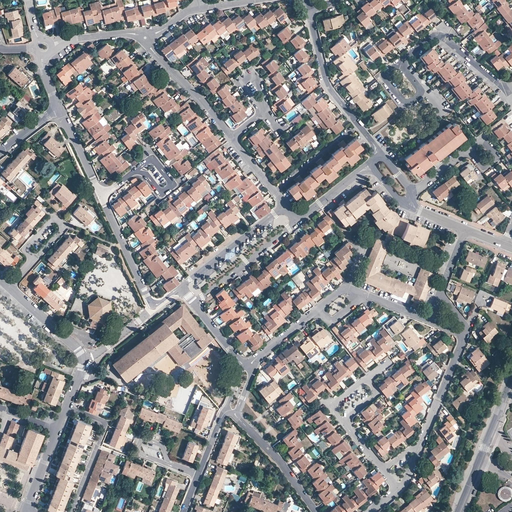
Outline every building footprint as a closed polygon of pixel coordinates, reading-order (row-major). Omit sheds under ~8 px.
[(115,0),(117,6),(121,18),(121,20),(126,19),(124,11),(120,0),(115,0)] [(175,0),(165,0),(162,1),(164,9),(172,7),(177,5),(176,2),(175,0)] [(374,11),(368,3),(367,2),(366,0),(362,3),(363,5),(360,7),(360,8),(362,11),(367,17),(370,15),(375,11),(374,11)] [(381,5),(377,0),(370,0),(371,0),(368,3),(374,11),(381,5)] [(452,13),(462,5),(458,0),(448,0),(447,1),(451,5),(448,7),(452,13)] [(509,5),(505,0),(504,1),(504,2),(497,7),(496,8),(499,12),(501,15),(509,9),(507,6),(509,5)] [(154,6),(150,7),(152,14),(160,12),(165,11),(164,10),(164,9),(162,1),(158,2),(153,3),(154,6)] [(97,16),(95,6),(94,4),(94,3),(89,4),(90,9),(82,11),(84,19),(85,20),(85,23),(94,21),(93,18),(97,16)] [(150,7),(149,4),(140,6),(136,7),(137,10),(139,18),(148,15),(152,14),(150,7)] [(109,8),(101,10),(100,5),(95,6),(97,16),(98,20),(103,19),(104,22),(113,20),(109,8)] [(461,24),(466,20),(469,18),(466,14),(468,13),(462,5),(452,13),(461,24)] [(117,6),(109,8),(113,20),(121,18),(117,6)] [(66,10),(60,12),(59,7),(54,8),(54,10),(55,13),(57,22),(62,21),(63,24),(71,22),(68,10),(66,10)] [(278,7),(275,9),(271,12),(276,18),(279,22),(283,19),(286,16),(278,7)] [(76,8),(68,10),(71,22),(84,19),(82,11),(82,9),(77,11),(76,8)] [(133,8),(124,11),(126,19),(127,21),(131,20),(139,18),(137,10),(133,11),(133,8)] [(367,17),(362,11),(360,8),(356,11),(358,14),(355,16),(360,22),(363,26),(370,20),(367,17)] [(437,15),(431,8),(424,13),(424,14),(421,17),(426,23),(433,18),(437,15)] [(511,11),(511,12),(509,9),(501,15),(504,18),(507,22),(508,22),(511,18),(511,11)] [(7,22),(9,22),(11,21),(12,28),(10,29),(11,35),(22,32),(19,15),(18,15),(17,10),(5,13),(6,17),(7,22)] [(44,26),(57,22),(55,13),(54,10),(49,11),(41,13),(44,26)] [(271,12),(270,11),(269,10),(266,12),(262,16),(267,22),(268,24),(273,20),(276,18),(271,12)] [(476,12),(469,18),(466,20),(474,31),(482,25),(479,21),(481,19),(476,12)] [(249,29),(253,25),(256,23),(253,18),(249,13),(246,15),(241,19),(245,23),(247,27),(249,29)] [(260,14),(260,13),(256,16),(253,18),(256,23),(260,28),(263,25),(267,22),(262,16),(260,14)] [(415,15),(416,16),(417,18),(410,24),(414,28),(414,29),(416,31),(421,27),(426,23),(421,17),(418,13),(415,15)] [(238,15),(235,18),(231,21),(235,27),(237,29),(245,23),(241,19),(240,17),(238,15)] [(342,15),(324,19),(326,29),(338,26),(341,24),(344,22),(342,15)] [(231,21),(229,19),(228,17),(225,19),(220,22),(226,30),(227,31),(228,32),(232,29),(235,27),(231,21)] [(220,22),(219,21),(217,18),(213,22),(214,23),(211,25),(217,33),(219,35),(226,30),(220,22)] [(414,28),(410,24),(408,22),(405,24),(404,22),(397,28),(398,30),(403,36),(407,34),(414,28)] [(211,25),(210,24),(209,23),(206,25),(202,29),(210,39),(214,35),(217,33),(211,25)] [(373,26),(371,23),(364,27),(367,31),(373,26)] [(483,30),(485,28),(487,27),(484,23),(482,25),(474,31),(473,32),(476,36),(473,38),(478,45),(488,37),(483,30)] [(285,27),(284,28),(276,34),(284,45),(290,41),(296,35),(293,32),(292,33),(290,34),(285,27)] [(190,29),(186,32),(183,35),(190,43),(191,44),(194,42),(198,39),(195,35),(190,29)] [(202,29),(198,32),(195,35),(198,39),(199,40),(202,44),(205,42),(210,39),(202,29)] [(403,36),(398,30),(388,38),(389,40),(394,46),(395,47),(398,44),(405,39),(403,36)] [(190,43),(183,35),(182,34),(178,37),(175,39),(183,49),(185,47),(190,43)] [(297,35),(296,35),(290,41),(296,49),(298,48),(299,50),(301,48),(305,45),(300,38),(297,35)] [(345,52),(350,48),(342,37),(329,48),(334,55),(335,54),(336,53),(339,57),(345,52)] [(357,40),(357,37),(350,43),(352,46),(358,42),(357,40)] [(496,48),(501,44),(498,40),(493,43),(488,37),(478,45),(483,51),(485,50),(488,54),(496,48)] [(175,39),(170,43),(168,45),(174,53),(176,55),(178,53),(183,49),(175,39)] [(384,40),(377,45),(384,54),(387,51),(394,46),(389,40),(386,42),(384,40)] [(93,43),(87,48),(90,51),(96,47),(93,43)] [(365,51),(372,46),(370,43),(363,48),(365,51)] [(112,50),(109,47),(106,44),(96,52),(101,58),(102,58),(103,59),(105,58),(107,60),(110,58),(114,55),(111,51),(112,50)] [(377,45),(376,44),(373,47),(372,46),(365,51),(372,60),(379,54),(380,56),(381,57),(384,54),(377,45)] [(174,53),(168,45),(165,47),(163,45),(159,48),(160,50),(167,58),(174,53)] [(242,52),(246,57),(249,60),(252,58),(259,52),(254,46),(250,48),(249,47),(242,52)] [(301,48),(299,50),(293,54),(299,61),(300,61),(303,64),(304,62),(309,59),(304,52),(301,48)] [(434,52),(430,48),(421,56),(424,60),(434,52)] [(123,53),(120,50),(116,53),(114,55),(110,58),(116,64),(118,62),(122,66),(128,61),(124,57),(126,56),(123,53)] [(246,57),(242,52),(240,50),(233,56),(234,57),(230,59),(236,66),(243,60),(246,57)] [(89,52),(88,51),(84,53),(83,52),(80,55),(76,58),(84,67),(91,62),(89,60),(93,57),(89,52)] [(357,67),(345,52),(339,57),(337,58),(333,62),(342,74),(338,78),(341,81),(351,72),(357,67)] [(437,56),(434,52),(424,60),(427,64),(435,57),(437,56)] [(502,55),(501,54),(497,57),(496,55),(489,60),(497,70),(503,65),(504,67),(509,63),(507,62),(504,57),(502,55)] [(271,60),(269,57),(262,62),(268,69),(270,73),(275,69),(278,67),(272,59),(271,60)] [(438,61),(435,57),(427,64),(425,65),(428,69),(430,68),(438,61)] [(76,58),(74,60),(70,63),(71,64),(67,67),(73,74),(76,70),(78,72),(84,67),(76,58)] [(236,66),(230,59),(229,58),(222,64),(223,65),(221,67),(222,70),(225,74),(232,68),(236,66)] [(70,63),(74,60),(73,59),(65,65),(67,67),(71,64),(70,63)] [(197,62),(194,59),(192,61),(188,64),(194,71),(196,74),(203,69),(204,67),(199,61),(197,62)] [(443,64),(440,60),(438,61),(430,68),(433,72),(434,70),(436,69),(443,64)] [(128,61),(122,66),(122,67),(125,70),(122,72),(122,73),(128,79),(138,71),(135,68),(132,65),(131,65),(128,61)] [(449,65),(446,61),(444,62),(443,64),(436,69),(439,73),(449,65)] [(304,62),(303,64),(297,68),(302,75),(301,76),(304,80),(308,76),(312,73),(307,66),(304,62)] [(452,68),(449,65),(439,73),(442,76),(452,68)] [(28,78),(18,70),(14,67),(7,74),(21,86),(22,85),(26,88),(33,80),(29,77),(28,78)] [(63,69),(59,72),(56,74),(63,84),(70,79),(69,77),(73,74),(67,67),(64,70),(63,69)] [(28,78),(29,77),(23,70),(22,71),(20,70),(21,69),(20,68),(18,70),(28,78)] [(455,73),(452,68),(442,76),(445,81),(446,80),(447,78),(455,73)] [(208,76),(203,69),(196,74),(198,78),(204,85),(206,83),(210,80),(207,77),(208,76)] [(275,69),(270,73),(268,74),(273,81),(276,85),(279,82),(284,79),(275,69)] [(138,71),(128,79),(131,83),(133,82),(138,89),(148,80),(145,77),(143,74),(141,75),(138,71)] [(457,71),(456,72),(455,73),(447,78),(451,82),(460,74),(457,71)] [(351,72),(341,81),(339,82),(352,98),(361,91),(364,88),(351,72)] [(464,78),(460,74),(451,82),(453,86),(462,80),(463,79),(464,78)] [(311,80),(308,76),(304,80),(301,82),(301,83),(308,92),(316,86),(311,80)] [(213,77),(210,80),(206,83),(208,87),(214,94),(215,93),(216,91),(220,88),(217,85),(218,84),(213,77)] [(151,84),(148,80),(138,89),(143,95),(146,93),(149,97),(153,94),(155,92),(152,87),(153,86),(151,84)] [(464,83),(462,80),(453,86),(452,88),(455,91),(464,83)] [(279,82),(276,85),(272,89),(277,95),(280,99),(283,96),(287,93),(279,82)] [(468,87),(464,83),(455,91),(458,95),(468,87)] [(82,90),(78,85),(77,84),(69,91),(68,91),(73,98),(75,97),(78,101),(91,91),(89,88),(88,89),(87,87),(82,90)] [(227,89),(224,85),(220,88),(216,91),(219,95),(222,98),(229,93),(230,92),(227,89)] [(480,90),(477,86),(472,90),(471,91),(467,94),(470,98),(478,92),(479,91),(480,90)] [(471,91),(468,87),(458,95),(461,99),(465,95),(467,94),(471,91)] [(159,88),(158,90),(155,92),(153,94),(156,98),(152,101),(158,108),(160,106),(169,98),(166,95),(164,92),(163,92),(159,88)] [(93,89),(91,91),(78,101),(82,105),(80,106),(85,113),(95,105),(90,99),(92,97),(96,94),(93,89)] [(369,100),(361,91),(352,98),(351,99),(354,103),(355,102),(356,101),(364,111),(372,104),(369,100)] [(482,95),(479,91),(478,92),(470,98),(468,99),(466,101),(469,105),(471,103),(473,102),(480,96),(482,95)] [(234,100),(231,96),(229,93),(222,98),(221,99),(223,103),(226,107),(228,106),(234,100)] [(316,101),(314,99),(310,94),(301,102),(306,109),(307,109),(311,106),(312,104),(316,101)] [(486,98),(483,94),(482,95),(480,96),(473,102),(476,106),(486,98)] [(26,113),(25,113),(29,109),(24,105),(27,102),(24,99),(20,96),(17,99),(18,100),(14,104),(16,105),(11,111),(9,109),(6,113),(16,123),(20,119),(20,120),(26,113)] [(283,96),(280,99),(275,102),(281,109),(283,113),(291,106),(283,96)] [(171,97),(169,98),(160,106),(165,112),(168,110),(171,114),(178,109),(178,108),(175,104),(176,103),(173,100),(171,97)] [(307,109),(313,116),(316,113),(318,112),(324,107),(326,105),(323,103),(325,101),(321,97),(320,98),(316,101),(312,104),(311,106),(307,109)] [(489,101),(486,98),(476,106),(479,109),(489,101)] [(237,103),(235,99),(234,100),(228,106),(233,113),(240,107),(241,107),(237,103)] [(356,101),(355,102),(362,112),(364,111),(356,101)] [(492,105),(489,101),(479,109),(482,113),(488,108),(490,107),(492,105)] [(306,109),(301,102),(299,103),(295,106),(301,113),(304,110),(306,109)] [(386,103),(373,113),(380,122),(392,112),(386,103)] [(187,108),(184,104),(180,107),(178,108),(178,109),(181,113),(177,115),(182,122),(186,119),(193,114),(193,113),(191,110),(188,107),(187,108)] [(93,114),(95,112),(99,110),(95,105),(85,113),(83,115),(82,116),(85,120),(83,121),(89,128),(98,121),(97,120),(93,114)] [(244,112),(240,107),(233,113),(231,115),(237,122),(246,115),(244,112)] [(332,112),(328,108),(326,110),(324,107),(318,112),(316,113),(322,120),(330,114),(332,112)] [(492,112),(488,108),(482,113),(481,114),(479,116),(482,120),(492,112)] [(335,117),(332,112),(330,114),(322,120),(328,127),(329,126),(335,121),(333,118),(335,117)] [(495,116),(492,112),(482,120),(485,124),(495,116)] [(316,113),(313,116),(315,119),(316,118),(320,122),(322,120),(316,113)] [(380,122),(373,113),(371,115),(377,123),(380,122)] [(193,114),(186,119),(189,123),(186,125),(191,132),(192,132),(202,123),(199,120),(197,117),(196,118),(193,114)] [(142,122),(137,117),(136,115),(130,120),(132,123),(128,126),(135,134),(145,126),(142,122)] [(295,126),(303,120),(299,115),(291,121),(295,126)] [(8,127),(11,124),(3,117),(1,120),(0,120),(8,127)] [(342,123),(338,119),(337,120),(335,121),(329,126),(333,131),(335,133),(343,127),(340,124),(342,123)] [(0,136),(8,127),(0,120),(0,136)] [(328,127),(322,120),(320,122),(318,123),(324,130),(328,127)] [(106,132),(111,127),(107,123),(103,126),(98,121),(89,128),(94,134),(96,133),(100,137),(106,132)] [(508,126),(505,121),(493,131),(498,138),(502,136),(508,131),(506,128),(508,126)] [(205,127),(202,123),(192,132),(195,136),(196,135),(201,141),(211,133),(209,130),(206,127),(205,127)] [(403,158),(407,162),(409,166),(407,167),(411,172),(413,171),(416,174),(431,163),(432,163),(437,159),(464,137),(453,123),(451,125),(449,123),(424,143),(424,142),(403,158)] [(164,130),(159,124),(148,132),(153,139),(157,135),(161,139),(166,135),(172,130),(168,126),(164,130)] [(306,124),(303,126),(303,127),(299,130),(300,131),(307,139),(311,136),(314,134),(310,129),(308,127),(306,124)] [(135,134),(128,126),(123,129),(127,133),(120,138),(128,148),(134,143),(133,141),(137,138),(135,134)] [(9,128),(8,127),(0,136),(2,138),(7,132),(7,131),(9,128)] [(248,133),(250,136),(259,130),(256,127),(248,133)] [(264,137),(262,134),(259,130),(250,136),(249,137),(255,144),(256,143),(257,142),(264,137)] [(511,131),(511,132),(509,130),(508,131),(502,136),(504,139),(507,143),(511,138),(511,131)] [(307,139),(300,131),(296,134),(293,137),(299,145),(300,146),(301,147),(304,144),(303,143),(307,140),(307,139)] [(44,143),(51,136),(51,135),(48,132),(41,140),(44,143)] [(106,132),(100,137),(95,141),(97,143),(98,145),(96,146),(101,153),(110,146),(104,139),(108,136),(106,132)] [(216,139),(214,136),(211,133),(201,141),(200,142),(208,152),(219,144),(215,140),(216,139)] [(166,135),(161,139),(155,143),(158,147),(164,155),(175,145),(166,135)] [(64,148),(51,136),(44,143),(43,144),(50,150),(57,156),(64,148)] [(268,139),(265,136),(264,137),(257,142),(256,143),(255,144),(253,146),(259,153),(262,150),(263,149),(271,143),(268,139)] [(299,145),(293,137),(288,140),(286,142),(286,143),(292,150),(295,148),(299,145)] [(340,145),(339,147),(330,153),(331,155),(338,163),(344,158),(349,163),(358,156),(355,152),(361,147),(354,137),(345,144),(342,139),(339,142),(343,146),(341,147),(340,145)] [(279,149),(273,142),(271,143),(263,149),(262,150),(259,153),(258,153),(261,157),(266,153),(269,157),(279,149)] [(115,148),(112,144),(110,146),(101,153),(104,156),(102,158),(107,165),(116,158),(111,151),(115,148)] [(181,157),(187,152),(184,148),(180,151),(175,145),(164,155),(169,160),(173,157),(176,161),(181,157)] [(164,155),(158,147),(156,148),(162,156),(164,155)] [(24,151),(30,157),(32,158),(34,160),(37,156),(27,148),(24,151)] [(284,156),(279,149),(269,157),(271,160),(267,164),(270,168),(274,164),(284,156)] [(24,163),(30,157),(24,151),(22,150),(13,160),(21,167),(24,163)] [(57,156),(50,150),(48,152),(55,158),(57,156)] [(218,154),(215,150),(202,159),(205,163),(208,161),(213,168),(223,160),(224,159),(221,156),(219,153),(218,154)] [(320,157),(317,159),(321,163),(320,164),(319,163),(317,164),(309,171),(310,172),(316,181),(323,176),(327,181),(336,174),(333,170),(339,165),(338,163),(331,155),(323,161),(320,157)] [(290,163),(284,156),(274,164),(270,168),(273,171),(277,168),(280,171),(290,163)] [(181,157),(176,161),(172,164),(180,175),(192,166),(186,159),(184,161),(181,157)] [(121,164),(116,158),(107,165),(112,172),(115,170),(118,173),(129,165),(125,161),(121,164)] [(225,158),(224,159),(223,160),(226,164),(227,163),(230,167),(231,166),(225,158)] [(441,164),(437,159),(432,163),(436,168),(441,164)] [(18,170),(21,167),(13,160),(1,173),(9,180),(18,170)] [(226,164),(223,160),(213,168),(211,169),(214,173),(216,172),(221,178),(225,176),(231,170),(232,170),(230,167),(227,163),(226,164)] [(462,171),(459,173),(465,181),(470,177),(472,176),(473,178),(475,180),(477,178),(472,170),(470,171),(467,167),(462,171)] [(239,176),(233,169),(232,170),(231,170),(234,174),(236,173),(238,177),(239,176)] [(18,170),(9,180),(11,182),(19,172),(18,170)] [(234,185),(241,180),(238,177),(236,173),(234,174),(231,170),(225,176),(228,180),(224,182),(230,189),(234,185)] [(502,177),(507,183),(509,184),(510,186),(511,184),(511,173),(510,171),(507,173),(502,177)] [(299,174),(296,177),(299,181),(298,182),(297,181),(295,182),(286,189),(294,198),(300,193),(305,198),(314,191),(311,187),(317,182),(316,181),(310,172),(302,178),(299,174)] [(501,175),(499,173),(496,175),(492,179),(500,188),(507,183),(502,177),(501,175)] [(251,183),(248,179),(246,176),(241,180),(234,185),(239,192),(243,189),(246,192),(252,187),(250,184),(251,183)] [(452,176),(443,183),(449,191),(458,184),(452,176)] [(198,179),(194,182),(191,184),(193,186),(200,195),(207,190),(204,186),(208,183),(203,177),(199,181),(198,179)] [(143,181),(140,183),(136,186),(137,187),(133,189),(139,196),(142,193),(145,197),(151,192),(143,181)] [(52,200),(55,196),(53,194),(61,186),(57,183),(49,192),(49,196),(52,200)] [(450,192),(449,191),(443,183),(432,191),(439,200),(450,192)] [(72,193),(62,184),(61,186),(71,195),(72,193)] [(255,185),(252,187),(256,192),(257,191),(259,194),(261,193),(255,185)] [(71,195),(61,186),(53,194),(55,196),(64,203),(63,204),(66,207),(76,196),(72,193),(71,195)] [(193,186),(190,188),(186,191),(187,193),(183,195),(189,202),(192,199),(195,202),(202,197),(200,195),(193,186)] [(186,191),(190,188),(189,187),(181,193),(183,195),(187,193),(186,191)] [(252,187),(246,192),(249,197),(246,199),(251,206),(260,198),(262,197),(259,194),(257,191),(256,192),(252,187)] [(370,195),(366,190),(364,188),(345,203),(344,204),(343,203),(339,206),(332,211),(331,209),(327,212),(331,216),(334,214),(344,226),(347,223),(349,225),(356,219),(354,217),(367,207),(371,211),(369,213),(375,220),(373,221),(378,228),(380,227),(383,230),(384,230),(398,219),(389,208),(391,207),(390,205),(386,208),(382,202),(383,202),(375,191),(372,194),(370,195)] [(128,192),(125,195),(122,197),(122,198),(130,208),(131,208),(137,203),(134,200),(139,196),(133,189),(129,193),(128,192)] [(206,200),(212,196),(208,192),(203,196),(206,200)] [(232,199),(236,202),(240,198),(236,194),(232,199)] [(178,197),(175,200),(172,203),(173,204),(178,210),(181,214),(188,208),(185,205),(189,202),(183,195),(180,198),(178,197)] [(494,203),(487,195),(472,207),(478,214),(480,212),(481,213),(494,203)] [(118,200),(114,203),(111,206),(120,217),(127,212),(126,211),(130,208),(122,198),(118,201),(118,200)] [(266,206),(260,198),(251,206),(252,207),(254,210),(253,211),(258,218),(269,209),(266,206)] [(40,209),(43,206),(36,199),(33,203),(35,205),(34,206),(33,204),(31,206),(34,209),(27,216),(24,219),(32,226),(44,213),(40,209)] [(239,210),(233,203),(231,200),(230,200),(229,201),(226,203),(230,207),(223,212),(230,221),(231,222),(237,217),(235,214),(239,210)] [(200,214),(208,205),(205,203),(197,212),(200,214)] [(168,206),(164,209),(161,211),(169,220),(171,222),(177,217),(174,213),(178,210),(173,204),(169,207),(168,206)] [(93,217),(83,208),(80,205),(72,213),(86,225),(89,222),(93,217)] [(25,214),(27,216),(34,209),(31,206),(25,214)] [(93,217),(89,222),(90,223),(96,216),(88,209),(87,210),(85,209),(87,207),(85,206),(83,208),(93,217)] [(400,218),(391,207),(389,208),(398,219),(400,218)] [(502,215),(500,212),(496,207),(486,215),(489,218),(490,217),(493,220),(496,224),(504,217),(502,215)] [(169,220),(161,211),(160,210),(157,212),(154,215),(156,217),(152,221),(155,225),(160,222),(162,224),(163,226),(169,220)] [(154,215),(157,212),(156,211),(148,217),(150,219),(152,221),(156,217),(154,215)] [(230,221),(223,212),(222,212),(216,216),(213,212),(208,215),(212,220),(218,227),(219,229),(223,226),(224,226),(227,224),(229,226),(232,223),(231,222),(230,221)] [(136,215),(135,214),(128,220),(136,231),(143,226),(146,223),(140,217),(139,218),(138,219),(136,215)] [(324,219),(320,222),(316,224),(317,225),(323,232),(330,227),(329,225),(332,223),(326,215),(323,218),(324,219)] [(400,218),(398,219),(384,230),(387,231),(394,234),(401,237),(407,223),(408,221),(400,218)] [(32,226),(24,219),(15,230),(13,228),(9,233),(17,240),(21,235),(23,237),(32,226)] [(128,220),(126,222),(135,232),(136,231),(128,220)] [(207,221),(200,226),(203,230),(207,235),(218,227),(212,220),(208,223),(207,221)] [(415,226),(413,225),(407,223),(401,237),(409,241),(408,243),(416,247),(417,245),(421,246),(428,229),(420,226),(416,224),(415,226)] [(323,232),(317,225),(314,229),(315,230),(311,233),(308,235),(315,244),(317,246),(323,241),(321,238),(325,235),(324,234),(323,232)] [(143,226),(136,231),(135,232),(143,243),(151,236),(153,235),(148,228),(146,230),(143,226)] [(219,229),(218,227),(207,235),(209,238),(220,229),(219,229)] [(332,230),(330,227),(323,232),(324,234),(325,235),(332,230)] [(209,238),(207,235),(203,230),(199,234),(198,232),(191,237),(197,244),(199,246),(209,238)] [(394,234),(387,231),(383,241),(386,242),(390,244),(394,234)] [(135,232),(134,233),(142,244),(143,243),(135,232)] [(191,237),(188,233),(184,236),(188,241),(181,246),(189,255),(195,250),(193,247),(197,244),(191,237)] [(315,244),(308,235),(306,233),(303,235),(299,238),(299,237),(294,240),(296,242),(302,249),(305,246),(308,249),(315,244)] [(83,243),(75,236),(72,239),(69,236),(60,245),(68,252),(71,249),(77,243),(80,246),(83,243)] [(143,249),(140,251),(146,258),(155,250),(150,244),(155,241),(151,236),(143,243),(142,244),(140,245),(143,249)] [(200,248),(210,239),(209,238),(199,246),(200,248)] [(383,241),(376,238),(359,280),(390,293),(406,299),(408,294),(410,289),(373,274),(386,242),(383,241)] [(296,242),(293,245),(289,248),(288,247),(285,249),(286,250),(292,258),(293,259),(299,254),(302,258),(306,254),(302,249),(296,242)] [(336,255),(329,261),(333,266),(338,272),(339,273),(342,271),(342,270),(345,267),(343,265),(347,262),(345,260),(349,257),(347,255),(351,253),(349,251),(352,248),(348,242),(334,253),(336,255)] [(378,272),(390,244),(386,242),(373,274),(410,289),(408,294),(412,295),(423,270),(420,268),(413,286),(378,272)] [(74,252),(80,246),(77,243),(71,249),(74,252)] [(68,252),(60,245),(47,259),(45,262),(53,270),(56,267),(55,266),(58,263),(68,252)] [(103,256),(106,258),(109,250),(97,246),(95,254),(103,256)] [(176,253),(174,255),(172,256),(178,263),(189,255),(181,246),(175,251),(176,253)] [(13,259),(3,250),(0,252),(0,261),(6,267),(10,263),(13,265),(19,259),(16,256),(13,259)] [(155,250),(146,258),(144,259),(153,270),(162,262),(157,255),(158,254),(155,250)] [(286,250),(282,253),(278,256),(277,255),(274,257),(280,265),(283,263),(285,264),(292,258),(286,250)] [(468,251),(464,260),(483,268),(487,257),(483,255),(483,256),(468,251)] [(65,257),(69,253),(68,252),(58,263),(62,266),(68,260),(65,257)] [(179,265),(190,257),(189,255),(178,263),(179,265)] [(274,257),(270,260),(271,262),(268,264),(264,267),(265,268),(272,277),(273,278),(280,273),(277,269),(281,266),(280,265),(274,257)] [(153,270),(144,259),(142,260),(151,271),(153,270)] [(167,268),(162,262),(153,270),(158,276),(160,274),(163,278),(175,269),(171,265),(167,268)] [(492,275),(490,274),(489,274),(486,282),(497,286),(500,279),(499,279),(505,265),(498,262),(492,273),(492,275)] [(329,269),(328,267),(321,272),(325,278),(327,280),(332,277),(338,272),(333,266),(329,269)] [(468,282),(472,273),(474,273),(475,270),(466,266),(464,269),(461,268),(458,274),(460,275),(459,278),(468,282)] [(321,272),(317,267),(312,271),(315,275),(309,280),(318,291),(325,286),(322,281),(325,278),(321,272)] [(508,267),(503,281),(511,284),(511,271),(511,269),(508,267)] [(265,268),(262,271),(261,271),(262,272),(258,275),(255,277),(259,282),(263,286),(264,288),(265,288),(271,283),(269,280),(272,277),(265,268)] [(175,269),(163,278),(166,282),(164,284),(169,291),(179,283),(174,276),(178,273),(175,269)] [(423,270),(412,295),(410,300),(413,302),(413,301),(418,304),(422,305),(434,274),(423,270)] [(252,273),(249,276),(250,278),(246,280),(243,283),(251,293),(254,290),(255,292),(259,289),(256,285),(259,282),(255,277),(252,273)] [(40,281),(42,278),(39,275),(33,282),(36,285),(33,288),(36,292),(39,295),(43,297),(50,290),(46,287),(40,281)] [(56,281),(61,285),(66,280),(60,276),(56,281)] [(49,284),(42,278),(40,281),(46,287),(49,284)] [(309,287),(305,290),(307,292),(304,295),(310,301),(313,299),(312,298),(319,293),(318,291),(309,280),(305,283),(309,287)] [(243,283),(239,286),(235,288),(235,287),(234,288),(232,290),(236,296),(237,297),(240,294),(242,297),(245,294),(248,298),(253,295),(252,295),(251,293),(243,283)] [(455,301),(456,301),(462,304),(463,302),(463,301),(464,302),(469,304),(470,302),(474,293),(456,285),(452,293),(457,295),(455,301)] [(64,302),(50,289),(50,290),(43,297),(49,304),(53,307),(51,308),(55,311),(64,302)] [(223,289),(215,296),(217,299),(220,303),(219,304),(218,305),(220,308),(231,300),(223,289)] [(292,301),(289,297),(284,291),(280,294),(283,299),(277,304),(285,313),(286,315),(292,310),(289,305),(293,302),(292,301)] [(302,293),(302,292),(296,297),(292,301),(293,302),(298,309),(305,303),(306,304),(310,301),(304,295),(302,293)] [(406,299),(390,293),(389,296),(405,303),(406,299)] [(87,303),(89,316),(101,321),(112,313),(110,300),(98,295),(87,303)] [(504,309),(506,303),(507,303),(493,298),(489,308),(497,311),(496,311),(502,314),(504,309)] [(232,299),(231,300),(220,308),(224,312),(219,316),(224,322),(230,318),(236,313),(230,307),(235,304),(232,299)] [(277,304),(276,303),(272,306),(275,310),(269,315),(278,326),(284,321),(281,317),(285,313),(277,304)] [(182,304),(175,311),(160,322),(162,322),(165,320),(173,328),(180,322),(187,331),(191,335),(192,333),(199,341),(198,342),(202,347),(211,340),(182,304)] [(244,313),(241,309),(236,313),(230,318),(233,322),(228,325),(234,332),(238,329),(245,323),(239,316),(244,313)] [(368,310),(361,315),(357,318),(364,326),(371,320),(370,319),(373,316),(368,310)] [(278,326),(269,315),(267,313),(263,317),(267,321),(260,326),(261,327),(268,335),(271,332),(270,332),(278,326)] [(357,318),(353,321),(351,323),(351,324),(347,327),(353,334),(357,331),(360,334),(366,329),(364,326),(357,318)] [(166,348),(174,342),(177,340),(180,338),(179,337),(173,328),(165,320),(162,322),(112,363),(126,380),(166,348)] [(248,320),(245,323),(238,329),(240,333),(236,336),(241,343),(247,338),(253,334),(247,328),(252,324),(248,320)] [(389,326),(395,334),(404,326),(401,321),(399,323),(397,320),(389,326)] [(497,332),(489,321),(483,326),(484,327),(482,329),(478,332),(485,342),(495,334),(497,332)] [(353,334),(347,327),(343,330),(340,333),(339,332),(336,334),(341,341),(345,339),(347,341),(350,338),(353,343),(357,340),(353,334)] [(418,348),(424,343),(426,342),(422,338),(420,339),(410,327),(401,334),(406,339),(404,341),(409,348),(415,344),(418,348)] [(314,334),(311,337),(319,346),(320,347),(331,339),(323,329),(319,332),(316,328),(312,331),(314,334)] [(390,338),(383,329),(379,332),(383,336),(376,341),(384,351),(390,346),(388,343),(392,340),(390,338)] [(187,331),(179,337),(180,338),(177,340),(184,348),(191,355),(202,347),(198,342),(199,341),(192,333),(191,335),(187,331)] [(263,342),(255,332),(253,334),(247,338),(250,341),(253,345),(251,346),(250,347),(253,351),(263,342)] [(319,346),(311,337),(309,335),(306,337),(307,339),(309,341),(305,344),(303,343),(299,346),(309,358),(314,355),(318,351),(312,345),(314,344),(317,348),(319,346)] [(376,341),(373,338),(370,341),(373,345),(366,351),(371,357),(373,360),(374,360),(377,357),(376,356),(380,353),(384,351),(376,341)] [(433,346),(429,349),(435,356),(438,353),(446,347),(440,339),(436,342),(435,340),(431,344),(433,346)] [(174,342),(166,348),(180,364),(191,355),(184,348),(181,351),(176,345),(174,342)] [(303,358),(293,345),(287,349),(286,348),(277,355),(278,356),(284,364),(292,358),(296,364),(303,358)] [(448,350),(446,347),(438,353),(441,356),(448,350)] [(371,357),(366,351),(365,349),(354,357),(363,368),(373,360),(371,357)] [(479,350),(472,355),(469,357),(473,361),(471,363),(478,371),(488,362),(479,350)] [(284,364),(278,356),(274,358),(275,360),(277,362),(273,365),(271,363),(264,369),(271,377),(278,371),(282,376),(289,370),(284,364)] [(357,365),(351,357),(341,365),(347,373),(348,374),(350,376),(353,373),(352,372),(350,371),(354,368),(357,365)] [(341,365),(337,361),(333,364),(337,368),(333,371),(335,373),(332,375),(338,382),(341,380),(340,379),(344,376),(346,374),(347,373),(341,365)] [(409,361),(402,366),(398,369),(399,370),(405,377),(409,374),(412,371),(410,369),(414,367),(409,361)] [(430,387),(433,384),(431,383),(434,380),(432,378),(437,374),(435,372),(439,369),(433,361),(429,364),(427,362),(419,368),(429,380),(426,383),(430,387)] [(399,370),(395,373),(391,376),(390,374),(387,377),(393,384),(396,381),(398,384),(401,381),(405,385),(409,382),(407,379),(405,377),(399,370)] [(460,376),(462,378),(469,373),(467,370),(460,376)] [(52,371),(50,375),(52,376),(49,384),(61,389),(64,381),(63,380),(65,375),(52,371)] [(330,373),(329,371),(325,374),(328,378),(325,381),(326,383),(323,385),(325,387),(329,393),(332,390),(331,389),(335,386),(339,383),(338,382),(332,375),(330,373)] [(470,373),(469,373),(462,378),(458,381),(465,389),(473,383),(476,381),(470,373)] [(322,383),(317,377),(310,382),(310,383),(306,385),(316,396),(319,394),(318,392),(322,389),(325,387),(323,385),(322,383)] [(387,377),(383,380),(384,382),(382,384),(378,386),(383,393),(387,397),(393,392),(391,389),(395,386),(393,384),(387,377)] [(278,394),(282,391),(274,380),(266,386),(265,385),(258,390),(267,402),(271,399),(278,394)] [(421,382),(413,388),(415,390),(420,395),(423,393),(427,390),(427,391),(431,388),(430,387),(426,383),(425,381),(422,383),(421,382)] [(47,383),(44,382),(41,390),(44,391),(46,392),(49,384),(47,383)] [(474,386),(473,383),(465,389),(467,392),(474,386)] [(13,390),(0,384),(0,396),(8,400),(13,390)] [(61,389),(49,384),(46,392),(58,397),(61,389)] [(308,403),(312,400),(316,396),(306,385),(306,384),(302,387),(305,391),(302,394),(304,396),(300,399),(304,404),(306,406),(309,403),(308,403)] [(97,391),(95,395),(93,399),(101,402),(103,403),(105,399),(106,399),(108,395),(105,394),(106,390),(100,388),(98,391),(97,391)] [(26,395),(13,390),(8,400),(22,406),(23,403),(28,405),(29,400),(31,395),(27,393),(26,395)] [(420,395),(415,390),(411,393),(414,397),(407,402),(408,403),(416,413),(423,408),(420,404),(424,401),(420,395)] [(58,397),(46,392),(42,400),(55,405),(58,397)] [(289,392),(285,395),(278,401),(281,405),(276,409),(281,416),(282,415),(285,419),(287,418),(294,412),(291,408),(294,406),(288,400),(293,396),(289,392)] [(470,403),(462,392),(459,394),(460,396),(451,402),(459,412),(470,403)] [(93,399),(91,398),(89,403),(88,407),(89,407),(88,411),(94,414),(96,410),(99,411),(100,407),(99,407),(101,402),(93,399)] [(371,403),(360,412),(363,415),(366,419),(364,420),(363,421),(366,425),(367,423),(379,414),(371,403)] [(416,413),(408,403),(404,406),(407,410),(401,415),(404,419),(410,427),(417,421),(413,417),(417,414),(416,413)] [(203,425),(204,425),(205,426),(212,409),(202,405),(195,422),(197,423),(195,427),(201,430),(203,425)] [(120,414),(130,418),(133,418),(128,406),(127,406),(121,409),(119,414),(120,414)] [(154,420),(157,413),(141,407),(137,417),(153,423),(154,420)] [(303,412),(299,408),(294,412),(287,418),(290,422),(292,426),(291,426),(294,429),(295,429),(299,426),(301,424),(298,421),(301,419),(298,416),(303,412)] [(325,417),(322,413),(319,409),(313,414),(306,420),(309,424),(313,421),(318,427),(326,420),(328,419),(326,416),(325,417)] [(383,418),(379,413),(379,414),(367,423),(370,427),(373,431),(372,432),(374,435),(375,434),(379,430),(380,430),(384,426),(379,420),(383,418)] [(115,428),(124,432),(130,418),(120,414),(115,428)] [(456,423),(449,415),(446,417),(448,420),(450,422),(446,425),(445,425),(443,426),(439,430),(447,440),(453,435),(451,432),(455,429),(452,426),(456,423)] [(180,428),(182,423),(166,416),(163,424),(162,426),(178,433),(180,428)] [(410,427),(404,419),(400,422),(403,426),(397,431),(403,439),(404,440),(407,438),(406,437),(410,434),(414,431),(410,427)] [(44,432),(28,426),(26,432),(23,431),(20,438),(23,439),(18,452),(9,449),(19,424),(11,420),(5,434),(4,433),(0,442),(0,455),(24,465),(25,463),(29,464),(31,465),(44,432)] [(76,420),(74,424),(89,430),(90,425),(76,420)] [(332,428),(329,424),(326,420),(318,427),(313,430),(316,435),(320,432),(325,438),(326,437),(334,431),(335,430),(333,427),(332,428)] [(74,424),(73,429),(87,434),(89,430),(74,424)] [(123,435),(124,432),(115,428),(108,444),(118,448),(120,444),(123,435)] [(73,429),(71,434),(85,439),(87,434),(73,429)] [(295,429),(294,429),(287,435),(282,439),(285,443),(288,446),(287,447),(289,450),(299,442),(296,439),(294,436),(298,433),(295,429)] [(379,430),(375,434),(376,435),(379,433),(381,436),(371,443),(373,444),(383,436),(379,430)] [(390,444),(387,439),(380,430),(379,430),(383,436),(373,444),(382,457),(383,456),(382,455),(385,452),(383,449),(386,447),(390,444)] [(234,443),(238,435),(227,431),(222,444),(232,448),(234,443)] [(342,442),(336,434),(334,431),(326,437),(332,444),(333,444),(335,447),(342,442)] [(397,431),(387,439),(390,444),(393,447),(396,445),(403,439),(397,431)] [(71,434),(69,438),(83,444),(85,439),(71,434)] [(69,438),(67,443),(81,449),(83,444),(69,438)] [(343,440),(342,442),(335,447),(331,450),(334,454),(338,451),(341,454),(343,452),(346,455),(351,451),(353,449),(350,447),(349,447),(347,444),(346,444),(343,440)] [(182,458),(192,462),(198,445),(188,441),(182,458)] [(300,441),(299,442),(289,450),(287,451),(290,455),(293,459),(292,460),(294,463),(296,461),(304,455),(299,448),(303,445),(300,441)] [(443,441),(436,446),(433,448),(430,451),(432,454),(428,458),(434,466),(435,467),(439,463),(437,460),(450,450),(443,441)] [(67,443),(65,447),(79,453),(81,449),(67,443)] [(231,452),(232,448),(222,444),(216,461),(226,465),(227,460),(231,452)] [(65,447),(64,452),(78,457),(79,453),(65,447)] [(357,459),(354,455),(351,451),(346,455),(343,457),(338,461),(341,465),(345,462),(350,468),(352,467),(359,460),(358,458),(357,459)] [(64,452),(62,456),(76,462),(78,457),(64,452)] [(111,464),(114,455),(108,453),(106,457),(104,461),(103,465),(102,468),(100,472),(99,475),(98,478),(98,479),(107,482),(111,472),(115,474),(118,466),(113,464),(112,465),(111,464)] [(24,465),(0,455),(0,460),(26,470),(29,464),(25,463),(24,465)] [(309,461),(304,455),(296,461),(299,465),(301,469),(300,470),(303,473),(307,470),(313,465),(310,461),(309,461)] [(62,456),(60,461),(74,466),(76,462),(62,456)] [(125,474),(130,461),(126,460),(121,473),(125,474)] [(319,460),(313,465),(307,470),(309,473),(312,477),(311,478),(314,481),(323,473),(318,467),(322,464),(319,460)] [(359,460),(352,467),(354,470),(353,471),(359,478),(363,475),(367,472),(361,465),(362,464),(359,460)] [(60,461),(58,466),(72,471),(74,466),(60,461)] [(139,465),(134,463),(130,461),(125,474),(133,478),(135,474),(138,476),(142,466),(139,465)] [(58,466),(56,470),(70,476),(72,471),(58,466)] [(150,469),(146,468),(142,466),(138,476),(151,481),(155,471),(150,469)] [(444,478),(435,467),(434,466),(433,468),(431,470),(426,473),(425,475),(424,473),(423,473),(420,475),(421,476),(423,478),(429,486),(436,480),(438,478),(443,479),(444,478)] [(56,470),(55,475),(59,476),(69,480),(70,476),(56,470)] [(226,473),(216,470),(210,486),(220,490),(226,473)] [(384,479),(377,471),(367,479),(376,490),(379,488),(378,486),(377,485),(381,482),(384,479)] [(327,476),(324,472),(323,473),(314,481),(312,483),(314,486),(317,490),(316,491),(319,493),(328,486),(323,479),(327,476)] [(240,474),(238,479),(245,482),(247,477),(240,474)] [(69,480),(59,476),(57,481),(71,486),(72,482),(69,480)] [(179,488),(174,486),(175,481),(167,478),(165,482),(169,484),(163,501),(173,505),(179,488)] [(376,490),(367,479),(366,478),(362,481),(365,485),(362,488),(364,490),(361,492),(367,500),(369,497),(369,496),(372,493),(373,493),(376,490)] [(71,486),(57,481),(55,486),(69,491),(71,486)] [(330,484),(328,486),(319,493),(318,494),(321,498),(323,502),(322,503),(325,505),(333,499),(335,498),(330,491),(333,488),(331,486),(330,484)] [(69,491),(55,486),(53,490),(67,496),(69,491)] [(213,506),(220,490),(210,486),(203,502),(213,506)] [(357,487),(356,487),(352,490),(355,495),(353,497),(354,499),(351,501),(356,507),(357,508),(360,506),(359,505),(363,502),(367,500),(361,492),(359,490),(357,487)] [(511,500),(511,490),(509,489),(508,488),(505,488),(504,488),(502,489),(500,491),(499,493),(499,496),(499,498),(501,500),(503,502),(506,503),(510,502),(511,501),(511,500)] [(67,496),(53,490),(51,495),(65,500),(67,496)] [(264,499),(252,494),(252,493),(248,491),(244,502),(248,503),(248,504),(260,510),(264,499)] [(433,499),(426,491),(416,499),(416,498),(408,504),(413,510),(414,511),(417,511),(423,507),(433,499)] [(65,500),(51,495),(50,499),(64,505),(65,500)] [(351,501),(349,499),(346,495),(342,498),(345,501),(341,504),(343,506),(340,508),(342,511),(349,511),(352,510),(356,507),(351,501)] [(64,505),(50,499),(48,504),(62,509),(64,505)] [(278,504),(264,499),(260,510),(266,511),(274,511),(276,509),(280,511),(281,508),(283,502),(279,501),(278,504)] [(290,501),(284,499),(283,502),(281,508),(286,510),(290,501)] [(434,500),(433,499),(423,507),(424,509),(434,501),(434,500)] [(169,511),(173,505),(163,501),(158,511),(169,511)] [(95,511),(90,510),(86,508),(87,504),(84,503),(81,511),(84,511),(95,511)]
